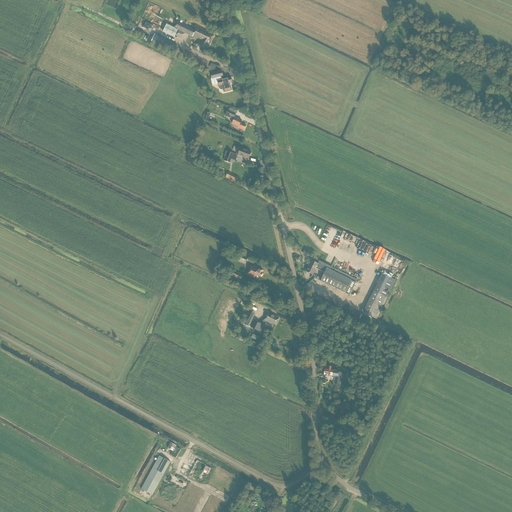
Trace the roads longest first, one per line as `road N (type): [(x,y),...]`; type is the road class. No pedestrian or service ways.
road 1 (unclassified): [(324,463),(309,344),(224,0)]
road 2 (unclassified): [(324,463),(293,485),(261,478),(0,335)]
